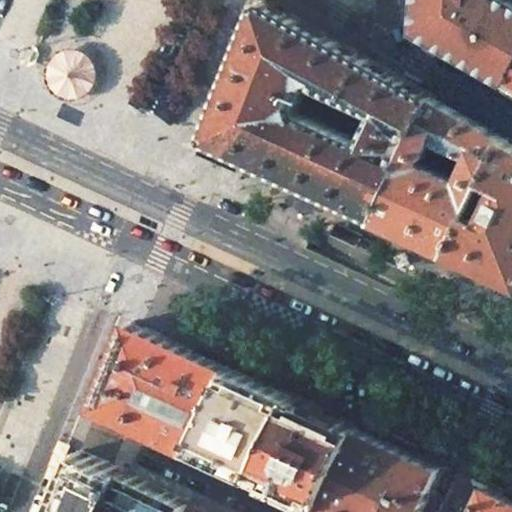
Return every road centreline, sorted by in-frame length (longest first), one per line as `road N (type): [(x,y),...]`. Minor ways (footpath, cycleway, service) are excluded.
road 1 (primary): [(511,358),(0,125)]
road 2 (primary): [(133,237),(511,418)]
road 3 (residential): [(18,511),(133,237)]
road 4 (residential): [(141,448),(276,511)]
road 5 (residential): [(383,42),(511,118)]
road 6 (primary): [(0,180),(133,237)]
